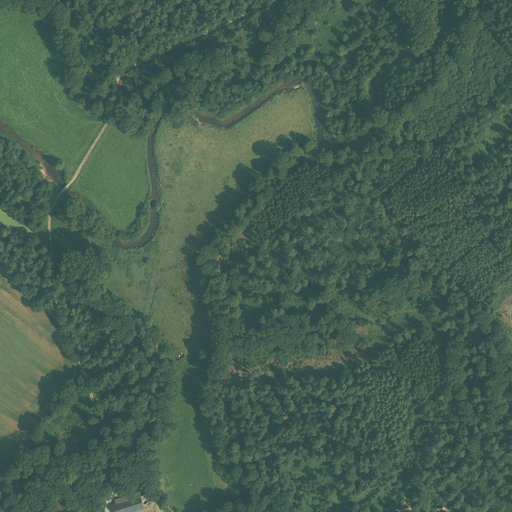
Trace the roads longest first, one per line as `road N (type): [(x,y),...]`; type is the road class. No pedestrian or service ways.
road 1 (track): [(119,76),(276,0)]
road 2 (track): [(57,318),(78,360),(112,476)]
road 3 (track): [(59,195),(48,221),(57,318)]
road 4 (track): [(408,141),(455,126),(511,76)]
